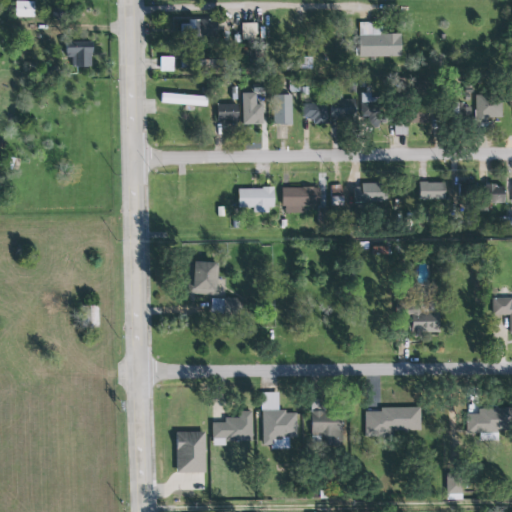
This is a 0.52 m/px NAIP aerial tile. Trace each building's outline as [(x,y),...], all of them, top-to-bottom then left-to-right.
[(35,1),(16,1),(17,17),(35,17),(35,1)] [(183,23),(182,34),(219,35),(219,20),(194,19),(194,24),(183,23)] [(402,33),(383,34),(383,22),(360,23),(360,57),(402,56),(402,33)] [(255,40),(256,23),(244,23),(243,40),(255,40)] [(93,66),(92,41),(76,42),(76,47),(66,47),(66,57),(72,57),(72,67),(93,66)] [(173,57),(160,57),(161,71),(173,70),(173,57)] [(385,123),(383,98),(373,99),(372,92),(359,93),(359,97),(331,99),(332,121),(338,120),(338,122),(357,121),(356,117),(365,117),(366,124),(385,123)] [(263,124),(263,104),(256,104),(256,93),(242,93),(243,124),(263,124)] [(160,104),(208,105),(208,95),(161,94),(160,104)] [(274,124),(291,124),(292,95),(275,94),(274,124)] [(476,95),(476,121),(502,121),(502,95),(476,95)] [(328,104),(303,103),(302,118),(314,119),(314,123),(327,124),(328,104)] [(239,104),(218,104),(218,123),(239,123),(239,104)] [(429,123),(428,108),(406,109),(406,118),(395,119),(395,135),(407,135),(407,123),(429,123)] [(458,197),(471,197),(471,178),(458,179),(458,197)] [(446,199),(445,182),(419,183),(419,200),(446,199)] [(355,202),(389,202),(389,184),(355,184),(355,202)] [(506,186),(487,184),(486,202),(505,203),(506,186)] [(283,188),(283,214),(304,213),(304,207),(321,206),(320,187),(283,188)] [(274,188),(239,188),(239,208),(254,208),(254,211),(274,211),(274,188)] [(217,294),(218,262),(196,261),(195,293),(217,294)] [(511,297),(492,298),(492,315),(510,314),(510,336),(511,336),(511,297)] [(99,327),(99,305),(88,305),(88,328),(99,327)] [(441,333),(440,310),(412,311),(412,334),(441,333)] [(297,412),(279,412),(278,392),(261,393),(262,448),(289,447),(289,438),(297,438),(297,412)] [(365,437),(394,437),(394,431),(421,430),(421,407),(380,408),(380,411),(365,412),(365,437)] [(511,408),(479,408),(479,414),(467,414),(467,431),(511,432),(511,408)] [(237,411),(251,411),(251,441),(224,442),(224,439),(211,439),(211,423),(224,423),(223,418),(237,418),(237,411)] [(322,435),(321,444),(343,445),(343,412),(312,411),(312,435),(322,435)] [(206,472),(205,432),(177,432),(177,473),(206,472)] [(446,474),(447,500),(463,500),(461,473),(446,474)]
